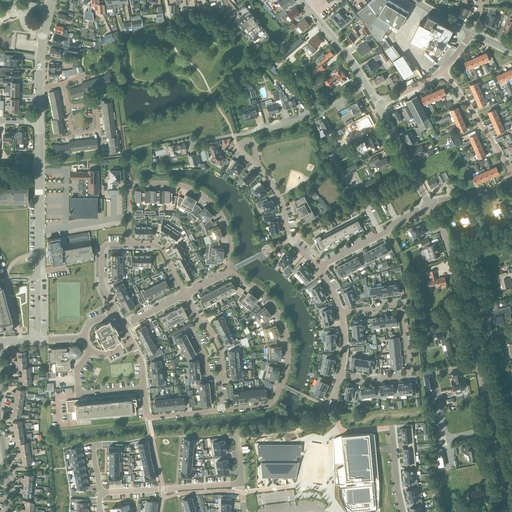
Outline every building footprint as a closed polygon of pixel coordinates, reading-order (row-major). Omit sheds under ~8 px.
[(91,0),(91,4),(95,4),(94,8),(95,10),(97,10),(98,14),(103,14),(102,4),(97,5),(98,0),(91,0)] [(112,9),(112,3),(111,0),(105,0),(106,4),(102,4),(103,14),(107,13),(107,10),(112,9)] [(295,2),(293,0),(267,0),(264,3),(275,17),(279,14),(282,11),(283,12),(284,11),(288,9),(287,7),(295,2)] [(382,37),(391,23),(398,27),(409,10),(391,0),(371,0),(356,12),(368,28),(372,33),(375,37),(384,50),(389,47),(382,37)] [(460,2),(455,2),(455,3),(458,3),(459,4),(457,8),(461,9),(459,12),(468,16),(471,11),(465,8),(467,6),(460,2)] [(196,3),(196,7),(192,7),(192,12),(196,12),(196,11),(200,11),(200,9),(201,9),(200,3),(196,3)] [(247,7),(245,4),(241,6),(242,7),(235,12),(234,12),(231,14),(234,17),(239,22),(237,23),(242,29),(240,30),(243,34),(245,33),(249,39),(251,38),(255,43),(254,44),(257,47),(260,44),(267,38),(267,39),(270,36),(268,33),(267,33),(263,27),(262,28),(258,22),(259,22),(256,18),(255,19),(251,13),(247,7)] [(84,19),(84,20),(85,18),(88,19),(88,21),(94,21),(93,12),(92,12),(91,12),(92,6),(89,6),(88,12),(85,11),(84,18),(84,19)] [(298,10),(297,10),(295,7),(286,15),(285,14),(286,13),(284,11),(283,12),(282,11),(279,14),(275,17),(276,18),(277,20),(281,17),(283,20),(288,16),(292,20),(296,16),(297,17),(299,15),(299,14),(300,13),(300,12),(298,10)] [(336,13),(330,18),(336,24),(341,19),(340,18),(346,14),(346,13),(344,15),(339,10),(336,14),(336,13)] [(496,13),(489,10),(486,18),(489,19),(487,23),(495,27),(499,19),(494,17),(496,13)] [(71,17),(66,16),(66,15),(59,13),(58,15),(57,14),(56,19),(57,19),(57,20),(70,23),(71,17)] [(341,19),(336,24),(340,28),(353,17),(350,14),(348,16),(346,14),(340,18),(341,19)] [(420,22),(411,39),(422,45),(424,42),(426,44),(439,50),(442,43),(444,44),(446,40),(445,39),(444,40),(442,39),(444,34),(448,36),(452,28),(448,26),(429,15),(426,20),(423,18),(421,23),(420,22)] [(293,22),(288,27),(291,31),(296,27),(297,28),(299,27),(302,31),(309,26),(304,19),(297,24),(295,25),(293,22)] [(128,31),(132,30),(130,22),(127,23),(127,25),(124,26),(124,23),(123,24),(125,32),(128,32),(128,31)] [(63,27),(56,25),(54,31),(61,33),(60,35),(69,37),(70,34),(67,33),(67,30),(63,29),(63,27)] [(350,33),(346,37),(351,43),(355,40),(359,37),(356,33),(359,30),(356,27),(353,30),(354,30),(350,33)] [(362,30),(366,36),(371,33),(366,27),(362,30)] [(85,31),(84,36),(85,36),(84,39),(91,40),(92,37),(91,36),(92,33),(85,31)] [(111,32),(103,36),(103,37),(98,40),(100,45),(106,43),(114,40),(115,41),(120,38),(117,32),(112,34),(111,32)] [(309,42),(306,44),(311,50),(313,48),(314,48),(322,41),(317,34),(308,41),(309,42)] [(374,38),(371,34),(365,38),(368,42),(374,38)] [(52,39),(51,41),(52,41),(52,42),(60,43),(60,42),(61,42),(63,43),(63,46),(69,47),(70,47),(78,48),(80,48),(81,44),(78,44),(79,43),(70,42),(70,38),(67,38),(61,37),(53,36),(53,39),(52,39)] [(300,38),(288,48),(291,53),(304,42),(300,38)] [(367,42),(357,48),(362,55),(371,49),(367,42)] [(66,53),(67,47),(58,46),(58,49),(51,48),(51,51),(49,51),(49,54),(50,54),(50,55),(55,56),(54,59),(60,59),(61,53),(66,53)] [(323,53),(316,59),(319,63),(321,61),(324,65),(330,59),(330,58),(334,54),(330,50),(325,54),(323,53)] [(384,51),(378,54),(383,63),(390,59),(384,51)] [(0,53),(0,61),(4,61),(4,62),(3,65),(9,65),(19,65),(19,58),(15,58),(16,54),(4,54),(0,53)] [(379,62),(381,61),(378,53),(372,56),(373,58),(376,56),(379,62)] [(481,55),(484,62),(490,59),(487,53),(481,55)] [(479,64),(484,62),(481,55),(476,58),(479,64)] [(399,57),(393,61),(404,78),(412,73),(412,72),(412,73),(401,56),(402,56),(401,56),(399,57)] [(473,66),(479,64),(476,58),(470,60),(473,66)] [(468,69),(473,66),(470,60),(465,62),(468,69)] [(372,61),(365,64),(369,71),(373,69),(374,70),(380,67),(377,62),(374,64),(372,61)] [(49,67),(49,70),(60,70),(60,65),(58,65),(58,63),(54,63),(53,62),(51,62),(50,63),(49,63),(49,64),(48,65),(48,66),(49,67)] [(279,69),(277,67),(273,63),(269,67),(275,73),(279,69)] [(321,65),(314,72),(317,75),(325,69),(321,65)] [(10,68),(2,68),(2,75),(5,75),(5,77),(19,77),(19,76),(19,75),(19,73),(19,71),(10,71),(10,68)] [(324,81),(329,89),(334,86),(332,82),(338,78),(339,81),(340,80),(342,83),(347,79),(345,77),(346,76),(342,71),(342,72),(339,69),(334,73),(336,76),(330,79),(329,78),(324,81)] [(60,76),(60,70),(49,70),(49,73),(48,74),(48,75),(49,76),(49,77),(50,78),(52,78),(53,77),(58,77),(58,76),(60,76)] [(506,83),(508,82),(509,82),(508,79),(510,78),(508,71),(502,73),(505,80),(506,83)] [(101,76),(104,86),(111,84),(109,77),(111,76),(110,72),(106,74),(106,75),(101,76)] [(385,80),(382,73),(373,78),(376,84),(385,80)] [(399,73),(389,78),(392,84),(396,81),(402,78),(399,73)] [(510,86),(508,82),(506,83),(505,80),(502,73),(497,76),(499,82),(502,81),(503,84),(504,84),(506,88),(510,86)] [(98,88),(104,86),(101,76),(95,79),(98,88)] [(91,90),(98,88),(95,79),(88,81),(91,90)] [(84,92),(91,90),(88,81),(81,83),(82,85),(83,89),(84,92)] [(470,85),(472,90),(479,88),(482,86),(483,88),(486,87),(485,85),(484,83),(481,84),(478,85),(477,82),(470,85)] [(253,83),(245,85),(248,92),(250,91),(252,98),(249,98),(251,106),(259,104),(257,96),(256,96),(255,90),(253,83)] [(85,95),(84,92),(83,89),(82,85),(75,87),(78,97),(85,95)] [(310,91),(311,93),(309,95),(311,102),(317,100),(315,92),(314,91),(317,90),(316,86),(312,88),(313,90),(310,91)] [(71,99),(78,97),(75,87),(68,89),(71,99)] [(443,88),(438,90),(441,97),(442,100),(444,99),(445,98),(444,96),(446,95),(443,88)] [(479,88),(472,90),(475,96),(481,93),(479,88)] [(50,99),(60,97),(58,90),(49,92),(50,99)] [(435,100),(441,97),(438,90),(432,93),(435,100)] [(430,102),(435,100),(432,93),(427,95),(430,102)] [(475,96),(477,101),(484,98),(487,97),(486,95),(483,96),(481,93),(475,96)] [(416,95),(406,101),(408,105),(413,116),(417,123),(428,117),(428,116),(424,110),(416,95)] [(424,104),(430,102),(427,95),(421,97),(424,104)] [(51,106),(61,104),(60,97),(50,99),(51,106)] [(294,99),(288,100),(287,98),(281,99),(282,104),(285,104),(286,109),(296,106),(294,99)] [(484,98),(477,101),(479,107),(486,104),(484,98)] [(102,110),(112,109),(111,102),(104,103),(104,100),(100,101),(101,105),(102,105),(102,110)] [(265,101),(260,102),(262,109),(267,108),(269,114),(278,111),(276,104),(275,101),(272,102),(272,103),(266,105),(265,101)] [(360,101),(348,107),(349,110),(352,109),(352,110),(355,115),(356,114),(359,113),(365,110),(360,101)] [(53,113),(62,111),(61,104),(51,106),(53,113)] [(408,119),(413,116),(408,105),(402,108),(404,111),(401,113),(401,112),(399,113),(398,110),(392,113),(396,122),(402,118),(404,121),(408,119)] [(247,109),(247,111),(242,113),(244,121),(250,119),(249,118),(257,116),(254,107),(247,109)] [(453,115),(460,113),(457,107),(451,110),(453,115)] [(103,117),(113,116),(112,109),(102,110),(103,117)] [(491,117),(497,114),(495,109),(488,112),(491,117)] [(58,119),(61,118),(64,118),(62,111),(53,113),(54,119),(58,119)] [(455,121),(462,118),(460,113),(453,115),(455,121)] [(493,123),(500,120),(497,114),(491,117),(493,123)] [(104,124),(114,123),(113,116),(103,117),(104,124)] [(357,121),(349,126),(352,131),(355,129),(360,127),(362,131),(369,127),(369,126),(372,125),(368,117),(365,119),(365,118),(360,120),(360,121),(358,122),(357,121)] [(428,117),(417,123),(421,130),(432,124),(428,117)] [(53,127),(63,125),(61,118),(58,119),(54,119),(52,120),(53,127)] [(457,124),(454,126),(455,127),(458,126),(464,123),(462,118),(455,121),(457,124)] [(333,132),(329,125),(326,119),(319,122),(323,129),(322,129),(326,136),(333,132)] [(500,120),(493,123),(495,128),(502,125),(500,120)] [(502,125),(495,128),(498,134),(510,128),(509,124),(507,121),(504,122),(505,124),(502,125)] [(114,123),(104,124),(105,131),(115,130),(114,123)] [(464,123),(458,126),(460,132),(467,129),(464,123)] [(63,125),(53,127),(54,134),(62,132),(62,135),(66,134),(65,130),(64,130),(63,125)] [(106,138),(109,138),(112,137),(116,137),(118,136),(118,133),(116,133),(115,130),(105,131),(106,138)] [(5,131),(5,135),(3,135),(3,140),(12,141),(12,131),(5,131)] [(16,144),(15,149),(25,150),(25,144),(23,144),(24,143),(26,143),(26,138),(25,138),(25,132),(18,131),(18,142),(18,144),(16,144)] [(412,135),(410,132),(403,135),(406,140),(406,141),(407,141),(409,144),(410,144),(411,146),(413,145),(413,146),(419,144),(414,135),(412,135)] [(478,139),(476,134),(469,137),(471,140),(468,141),(468,142),(462,145),(462,146),(478,139)] [(112,137),(109,138),(109,145),(119,143),(118,136),(116,137),(112,137)] [(368,141),(365,143),(368,149),(371,147),(373,151),(380,147),(378,143),(379,143),(376,137),(375,137),(374,136),(368,140),(368,141)] [(89,139),(91,149),(98,148),(96,138),(89,139)] [(84,150),(91,149),(89,139),(82,140),(84,150)] [(481,145),(478,139),(462,146),(463,148),(470,145),(470,146),(473,145),(474,147),(481,145)] [(77,151),(84,150),(82,140),(75,141),(77,151)] [(70,151),(77,151),(75,141),(68,142),(69,144),(69,148),(70,151)] [(109,145),(110,149),(109,150),(110,154),(113,154),(113,151),(120,150),(119,143),(109,145)] [(179,152),(186,150),(184,143),(178,145),(175,146),(175,144),(168,146),(169,151),(168,151),(170,158),(180,155),(179,152)] [(217,143),(210,145),(213,155),(211,158),(211,160),(211,161),(212,162),(214,162),(215,162),(216,161),(222,165),(226,157),(219,153),(217,143)] [(63,155),(62,145),(57,146),(57,144),(52,145),(53,149),(55,148),(56,156),(63,155)] [(70,154),(70,151),(69,148),(69,144),(62,145),(63,155),(70,154)] [(335,145),(327,149),(330,154),(338,149),(335,145)] [(422,145),(412,150),(415,158),(425,153),(422,145)] [(476,153),(483,150),(481,145),(474,147),(476,153)] [(483,150),(476,153),(479,158),(485,155),(483,150)] [(345,153),(339,156),(342,161),(348,158),(345,153)] [(197,164),(194,154),(189,156),(191,166),(197,164)] [(428,162),(425,164),(428,171),(438,165),(436,162),(440,160),(436,154),(427,159),(428,162)] [(377,155),(369,160),(371,164),(377,162),(379,165),(376,167),(378,171),(381,169),(390,165),(386,158),(380,161),(377,155)] [(21,163),(15,163),(15,170),(22,169),(22,166),(28,166),(28,165),(28,163),(28,157),(22,156),(21,163)] [(334,156),(330,158),(334,167),(338,165),(334,156)] [(240,163),(236,160),(233,165),(230,163),(230,162),(225,171),(231,175),(234,171),(239,174),(239,175),(243,170),(243,169),(243,170),(241,169),(243,167),(240,164),(240,163)] [(490,169),(493,176),(499,174),(496,167),(490,169)] [(110,171),(110,182),(108,182),(108,187),(116,187),(116,183),(120,183),(120,171),(119,171),(119,168),(114,168),(114,171),(110,171)] [(478,171),(479,174),(482,181),(488,179),(485,172),(484,169),(478,171)] [(488,179),(493,176),(490,169),(485,172),(488,179)] [(88,172),(70,172),(70,179),(78,179),(78,198),(76,198),(76,197),(73,197),(73,198),(70,198),(70,201),(69,201),(69,204),(70,204),(70,203),(70,210),(69,210),(69,211),(69,212),(69,213),(69,212),(70,212),(70,215),(73,215),(73,216),(76,216),(76,215),(80,215),(80,216),(86,216),(86,215),(91,215),(90,215),(90,216),(93,216),(93,215),(96,215),(96,212),(102,212),(102,198),(98,198),(98,170),(88,170),(88,172)] [(241,176),(237,181),(241,185),(244,181),(249,184),(256,177),(256,176),(254,173),(253,174),(250,171),(243,178),(241,176)] [(435,177),(427,181),(431,188),(439,184),(438,184),(441,182),(441,183),(449,179),(445,172),(437,176),(438,176),(435,177)] [(476,184),(482,181),(479,174),(473,177),(476,184)] [(375,177),(365,183),(367,188),(369,188),(369,189),(373,188),(372,186),(378,183),(375,177)] [(267,192),(262,185),(258,188),(256,185),(257,184),(256,184),(250,189),(254,195),(256,193),(260,199),(265,196),(264,195),(267,193),(266,192),(267,192)] [(27,190),(0,189),(0,202),(24,202),(24,201),(27,201),(27,190),(29,190),(29,188),(27,188),(27,190)] [(172,196),(172,191),(168,191),(164,191),(164,202),(168,202),(171,202),(171,204),(174,204),(176,196),(172,196)] [(185,210),(191,197),(185,195),(183,199),(179,196),(176,206),(185,210)] [(296,207),(298,212),(313,205),(311,202),(309,203),(304,196),(298,199),(298,198),(294,200),(294,202),(294,203),(295,204),(296,205),(297,206),(296,207)] [(192,214),(198,206),(194,204),(196,200),(191,197),(185,210),(192,214)] [(265,203),(264,199),(256,203),(259,208),(263,206),(265,212),(268,211),(268,212),(273,210),(272,209),(274,208),(273,206),(275,205),(273,202),(272,203),(271,200),(265,203)] [(500,204),(501,208),(494,210),(496,216),(503,214),(504,217),(508,215),(509,219),(511,217),(511,211),(510,206),(506,208),(504,203),(500,204)] [(298,212),(301,218),(302,217),(303,219),(305,224),(309,222),(309,221),(316,217),(312,209),(314,208),(313,205),(298,212)] [(200,219),(209,212),(205,207),(201,210),(199,206),(198,206),(192,214),(196,218),(198,217),(200,219)] [(452,210),(442,213),(444,219),(454,215),(452,210)] [(476,222),(478,222),(474,212),(474,213),(472,214),(471,211),(466,213),(468,216),(460,219),(463,225),(468,222),(472,232),(479,230),(476,222)] [(209,212),(200,219),(202,221),(200,223),(204,227),(212,223),(210,219),(213,216),(209,212)] [(273,215),(264,217),(265,221),(270,220),(271,222),(270,223),(271,226),(269,226),(270,231),(271,230),(272,234),(273,234),(273,235),(277,235),(277,233),(278,233),(278,229),(279,229),(278,225),(277,225),(277,222),(273,222),(272,220),(274,220),(273,215)] [(315,238),(314,239),(320,250),(363,228),(357,218),(316,239),(315,238)] [(156,230),(158,223),(155,223),(152,223),(152,225),(150,225),(150,227),(146,227),(146,237),(152,237),(152,229),(156,230)] [(165,238),(172,227),(167,224),(166,226),(162,223),(161,224),(158,223),(156,230),(160,231),(159,234),(165,238)] [(207,236),(220,232),(218,226),(214,227),(212,223),(204,227),(207,236)] [(415,227),(416,227),(412,229),(415,235),(413,236),(414,240),(415,244),(422,240),(420,236),(421,236),(421,234),(429,230),(425,223),(421,225),(420,224),(415,227)] [(172,227),(165,238),(171,242),(174,241),(175,243),(187,235),(185,232),(180,235),(178,234),(179,232),(172,227)] [(68,243),(90,239),(89,232),(65,236),(66,242),(66,240),(68,240),(68,243)] [(207,236),(203,237),(205,245),(209,243),(209,244),(219,243),(218,239),(222,238),(220,232),(207,236)] [(93,258),(93,251),(92,251),(91,246),(63,251),(61,237),(47,240),(48,244),(49,244),(49,247),(47,247),(47,251),(47,252),(49,251),(49,254),(47,254),(47,259),(51,258),(52,261),(51,261),(51,265),(65,263),(65,264),(65,261),(67,260),(68,262),(76,261),(75,259),(81,258),(82,260),(90,258),(89,256),(92,256),(93,258)] [(428,239),(421,242),(424,247),(425,249),(424,249),(426,254),(427,259),(429,258),(431,257),(431,258),(439,256),(438,251),(437,248),(435,244),(431,245),(431,244),(428,239)] [(209,253),(223,255),(223,248),(219,248),(219,243),(209,244),(209,253)] [(384,243),(379,246),(384,256),(389,254),(389,253),(392,251),(389,244),(385,246),(384,243)] [(175,254),(183,249),(181,244),(178,246),(175,247),(172,248),(175,254)] [(379,246),(374,248),(378,257),(381,255),(383,259),(385,258),(384,256),(379,246)] [(374,248),(369,251),(375,261),(374,259),(378,257),(374,248)] [(176,260),(186,254),(183,249),(175,254),(178,258),(175,260),(176,260)] [(283,257),(280,260),(286,265),(289,262),(290,264),(293,261),(291,259),(294,256),(293,255),(294,255),(290,251),(289,252),(288,251),(286,254),(285,254),(282,257),(283,257)] [(366,256),(362,258),(366,266),(375,261),(369,251),(364,253),(366,256)] [(222,261),(223,255),(209,253),(208,259),(206,259),(205,264),(215,265),(216,260),(222,261)] [(178,265),(186,261),(184,256),(186,255),(186,254),(176,260),(178,265)] [(357,257),(352,259),(357,268),(361,265),(362,267),(366,265),(366,266),(362,258),(359,260),(357,257)] [(352,259),(347,262),(352,270),(357,268),(352,259)] [(181,270),(189,265),(186,261),(178,265),(181,270)] [(347,262),(343,264),(347,273),(352,270),(347,262)] [(339,270),(336,272),(339,278),(343,277),(343,278),(348,275),(347,273),(343,264),(338,267),(339,270)] [(183,275),(191,270),(189,265),(181,270),(183,275)] [(300,277),(309,269),(307,267),(306,268),(304,265),(300,268),(298,266),(293,271),(295,273),(296,273),(300,277)] [(289,266),(284,272),(287,274),(292,268),(289,266)] [(506,272),(496,275),(498,281),(501,280),(503,289),(511,286),(511,284),(510,277),(511,276),(511,267),(507,269),(508,272),(506,273),(506,272)] [(309,269),(300,277),(304,282),(303,283),(306,285),(311,281),(309,278),(313,275),(310,272),(311,272),(309,270),(309,269)] [(191,270),(183,275),(186,280),(189,278),(191,277),(194,276),(191,270)] [(430,279),(427,280),(428,285),(437,283),(437,286),(438,289),(440,288),(439,286),(442,285),(442,287),(446,286),(445,284),(446,284),(445,277),(436,279),(436,277),(434,270),(430,271),(431,275),(429,276),(430,279)] [(115,279),(115,283),(122,281),(122,279),(122,272),(111,272),(111,279),(115,279)] [(159,283),(164,293),(170,290),(168,287),(168,286),(167,283),(166,283),(165,280),(159,283)] [(122,283),(122,281),(115,283),(113,283),(113,287),(113,288),(116,292),(125,288),(123,283),(122,283)] [(227,282),(225,284),(230,293),(235,290),(237,294),(240,296),(243,293),(242,293),(244,290),(228,281),(227,282)] [(393,285),(394,294),(399,293),(399,290),(402,290),(401,282),(398,283),(398,284),(393,285)] [(159,295),(164,293),(159,283),(155,286),(159,295)] [(225,284),(220,286),(225,295),(230,293),(225,284)] [(311,298),(324,291),(324,290),(324,291),(322,288),(321,288),(320,285),(316,288),(314,285),(308,288),(309,291),(310,291),(313,296),(311,297),(311,298)] [(345,299),(357,294),(354,285),(346,288),(347,291),(343,293),(345,299)] [(155,297),(159,295),(155,286),(150,288),(155,297)] [(220,286),(215,289),(220,298),(225,295),(220,286)] [(0,329),(3,329),(3,330),(14,329),(14,328),(12,328),(1,287),(0,288),(0,287),(0,329)] [(377,296),(376,287),(371,288),(371,287),(367,287),(368,294),(371,294),(372,297),(377,296)] [(125,288),(116,292),(118,297),(127,293),(124,288),(125,288)] [(150,288),(144,291),(143,289),(140,291),(146,301),(149,299),(149,300),(155,297),(150,288)] [(215,289),(211,291),(215,300),(220,298),(215,289)] [(118,297),(120,302),(129,297),(132,296),(130,293),(132,292),(131,290),(127,293),(118,297)] [(211,291),(206,293),(211,303),(215,300),(211,291)] [(324,291),(311,298),(316,306),(323,302),(322,299),(326,297),(325,294),(324,291)] [(240,296),(237,301),(244,306),(253,295),(248,292),(246,295),(243,293),(240,296)] [(202,299),(199,301),(203,309),(207,307),(206,305),(211,303),(206,293),(200,296),(202,299)] [(357,294),(345,299),(347,304),(350,303),(350,305),(357,302),(357,301),(359,300),(357,294)] [(253,295),(244,306),(251,312),(258,305),(255,303),(258,299),(253,295)] [(123,306),(132,301),(131,301),(129,297),(120,302),(123,306)] [(132,301),(123,306),(125,311),(128,309),(128,310),(129,309),(129,310),(132,309),(131,308),(132,308),(135,306),(132,301)] [(494,303),(481,307),(483,312),(485,311),(486,317),(493,315),(494,317),(494,319),(494,320),(496,325),(504,322),(503,318),(506,318),(507,320),(511,319),(510,313),(511,313),(510,306),(496,309),(495,307),(494,303)] [(162,314),(163,315),(159,317),(161,322),(162,325),(162,324),(165,329),(170,326),(171,327),(171,326),(182,320),(183,322),(183,321),(182,320),(188,317),(185,312),(184,310),(182,305),(177,308),(176,306),(174,308),(174,309),(166,314),(165,312),(162,314)] [(251,312),(250,314),(251,316),(253,315),(256,319),(268,311),(265,306),(261,309),(259,306),(258,305),(251,312)] [(322,318),(334,315),(333,315),(332,312),(331,309),(326,310),(325,307),(318,309),(319,312),(320,312),(322,318)] [(215,326),(225,321),(222,316),(224,315),(222,311),(214,316),(216,319),(213,320),(215,326)] [(268,311),(256,319),(261,327),(270,323),(270,322),(268,319),(272,317),(268,311)] [(334,315),(322,318),(324,324),(322,324),(323,328),(330,326),(329,323),(334,322),(333,318),(334,318),(333,315),(334,315)] [(98,325),(96,328),(95,328),(105,348),(120,340),(110,321),(108,321),(105,322),(101,323),(98,325)] [(218,330),(226,326),(224,321),(225,321),(215,326),(218,330)] [(192,325),(191,323),(168,335),(169,337),(192,325)] [(270,323),(261,327),(264,335),(277,331),(276,325),(271,326),(270,323)] [(138,329),(135,330),(138,335),(149,330),(150,329),(149,327),(146,329),(145,325),(141,327),(141,326),(138,327),(138,328),(138,329)] [(220,335),(229,330),(226,326),(218,330),(220,335)] [(435,327),(430,328),(432,333),(437,332),(438,339),(441,339),(442,343),(446,343),(448,354),(452,353),(452,352),(454,351),(456,351),(453,338),(450,339),(449,333),(444,334),(443,327),(435,329),(435,327)] [(229,330),(220,335),(222,339),(234,333),(232,329),(229,330)] [(151,334),(149,330),(138,335),(140,340),(151,334)] [(151,333),(154,340),(160,337),(156,331),(151,333)] [(277,331),(264,335),(267,344),(276,342),(274,342),(274,340),(275,339),(275,338),(279,337),(277,331)] [(325,341),(337,341),(337,340),(337,337),(336,337),(336,334),(331,334),(331,331),(324,331),(324,335),(325,335),(325,341)] [(181,332),(173,336),(175,339),(174,339),(177,345),(188,339),(186,333),(183,335),(181,332)] [(234,333),(222,339),(225,344),(228,343),(231,341),(232,341),(233,342),(232,342),(234,345),(241,343),(239,340),(238,340),(234,333)] [(151,334),(140,340),(143,345),(151,340),(153,339),(151,334)] [(246,339),(249,338),(248,335),(240,337),(242,345),(247,344),(246,339)] [(365,335),(353,336),(353,342),(358,342),(358,345),(366,344),(365,335)] [(386,347),(401,345),(400,341),(399,341),(399,338),(388,339),(389,343),(385,344),(386,347)] [(143,345),(145,349),(154,344),(157,343),(156,343),(154,339),(153,339),(151,340),(143,345)] [(191,343),(188,339),(177,345),(179,344),(181,348),(191,343)] [(325,341),(325,347),(324,347),(324,351),(331,351),(331,347),(336,347),(336,344),(337,344),(337,341),(325,341)] [(267,344),(267,353),(281,353),(281,346),(276,346),(274,346),(274,343),(276,343),(276,342),(267,344)] [(154,352),(155,356),(156,355),(163,353),(162,350),(160,351),(160,350),(161,350),(157,343),(154,344),(145,349),(148,354),(151,353),(154,351),(154,352)] [(193,348),(191,343),(181,348),(183,351),(181,352),(182,354),(184,353),(193,348)] [(49,372),(47,372),(47,378),(56,377),(56,371),(71,370),(70,360),(73,356),(75,357),(76,356),(77,356),(79,355),(80,354),(80,352),(80,350),(80,349),(79,348),(78,346),(77,346),(75,345),(74,345),(72,346),(71,347),(70,348),(66,348),(66,347),(48,348),(49,372)] [(390,354),(400,353),(400,350),(401,350),(401,345),(386,347),(386,350),(389,350),(390,354)] [(196,353),(193,348),(184,353),(187,358),(188,360),(194,358),(193,355),(196,353)] [(150,361),(151,367),(164,366),(163,360),(165,360),(164,353),(163,353),(156,355),(155,356),(157,360),(154,361),(150,361)] [(281,353),(267,353),(267,362),(274,363),(274,360),(276,360),(276,359),(281,359),(281,353)] [(387,361),(402,360),(402,355),(400,356),(400,353),(390,354),(390,358),(387,358),(387,361)] [(322,364),(335,367),(335,366),(335,363),(334,363),(335,360),(330,359),(331,356),(323,354),(322,358),(323,358),(322,364)] [(194,358),(188,360),(189,367),(199,366),(199,360),(195,360),(194,358)] [(368,358),(367,370),(372,371),(373,368),(374,368),(375,367),(376,367),(377,360),(373,359),(373,360),(368,360),(368,358)] [(402,360),(387,361),(388,365),(391,364),(391,369),(402,368),(401,365),(402,364),(402,360)] [(267,362),(264,370),(277,374),(279,368),(275,367),(275,366),(274,366),(274,363),(276,363),(274,363),(267,362)] [(335,367),(322,364),(320,374),(327,375),(328,372),(332,373),(333,370),(334,370),(335,367)] [(261,369),(258,378),(261,379),(266,381),(268,382),(269,379),(271,380),(271,379),(276,380),(277,374),(264,370),(261,369)] [(461,369),(451,371),(452,377),(453,377),(453,380),(452,380),(453,386),(454,391),(456,391),(456,393),(462,392),(461,387),(466,386),(466,384),(466,383),(466,381),(465,380),(464,378),(461,379),(460,375),(462,375),(461,369)] [(200,377),(200,371),(189,372),(190,378),(188,378),(188,381),(196,381),(197,381),(197,378),(200,377)] [(230,372),(231,378),(234,377),(234,380),(243,380),(243,376),(241,376),(241,371),(230,372)] [(428,390),(436,388),(432,373),(424,375),(428,390)] [(166,385),(165,376),(152,378),(153,384),(156,383),(156,386),(166,385)] [(315,386),(327,391),(326,391),(328,388),(327,388),(328,385),(324,383),(325,380),(319,377),(315,386)] [(200,380),(197,381),(196,381),(196,384),(198,384),(199,389),(210,388),(209,382),(206,383),(206,380),(200,381),(200,380)] [(265,389),(259,389),(260,400),(263,400),(265,400),(266,399),(266,397),(271,388),(273,384),(268,382),(266,381),(265,385),(265,389)] [(411,381),(405,382),(405,383),(406,395),(406,394),(412,393),(412,394),(416,394),(415,387),(412,387),(411,383),(411,381)] [(399,389),(396,389),(397,396),(406,395),(405,383),(399,384),(399,389)] [(387,385),(386,385),(388,396),(393,395),(394,396),(397,396),(396,389),(393,389),(393,384),(387,385)] [(381,390),(378,391),(378,398),(382,398),(382,396),(388,396),(386,385),(380,386),(381,390)] [(327,391),(315,386),(316,386),(313,392),(312,391),(310,395),(317,398),(318,395),(323,397),(324,394),(325,394),(326,391),(327,391)] [(346,390),(345,390),(345,394),(346,394),(345,397),(351,398),(351,401),(355,402),(356,393),(353,393),(353,387),(352,387),(352,386),(348,386),(347,386),(346,390)] [(368,387),(369,398),(375,397),(375,398),(378,398),(378,391),(375,391),(374,386),(368,387)] [(362,392),(359,393),(360,400),(363,399),(363,398),(369,398),(368,387),(362,388),(362,392)] [(31,396),(33,397),(34,394),(32,394),(24,393),(25,390),(16,388),(15,392),(12,391),(12,393),(24,395),(27,396),(31,396)] [(233,390),(229,391),(230,400),(233,399),(233,403),(239,402),(238,389),(237,389),(238,392),(233,392),(233,390)] [(186,394),(178,395),(179,408),(184,408),(184,404),(187,404),(186,394)] [(66,401),(67,413),(75,412),(76,421),(91,419),(91,415),(135,410),(135,412),(136,412),(135,404),(136,404),(136,397),(132,398),(132,399),(86,404),(86,399),(66,401)] [(21,411),(12,410),(12,413),(8,413),(8,415),(28,418),(28,415),(21,414),(21,411)] [(406,428),(401,428),(402,436),(413,434),(413,427),(412,424),(406,424),(406,428)] [(342,437),(333,438),(334,485),(346,510),(358,511),(378,509),(379,487),(376,453),(376,447),(375,434),(370,433),(342,437)] [(413,434),(402,436),(403,443),(408,442),(408,445),(414,445),(413,434)] [(216,438),(210,439),(211,449),(225,446),(225,443),(224,443),(224,440),(217,441),(216,438)] [(109,447),(109,453),(110,453),(110,452),(119,453),(122,453),(122,447),(128,448),(128,444),(122,444),(115,444),(115,447),(109,447)] [(274,444),(258,444),(259,455),(262,455),(262,476),(270,476),(272,476),(278,476),(280,476),(296,476),(296,455),(299,455),(301,445),(276,444),(276,445),(274,445),(274,444)] [(408,449),(403,449),(404,456),(415,455),(414,445),(408,445),(408,449)] [(225,446),(211,449),(213,458),(219,457),(219,454),(226,453),(225,450),(226,449),(225,446)] [(468,446),(461,448),(462,452),(463,452),(469,456),(470,460),(471,460),(474,462),(475,459),(478,459),(476,449),(469,450),(468,446)] [(80,447),(70,449),(71,456),(82,455),(80,447)] [(438,454),(436,455),(439,467),(446,465),(443,453),(438,454)] [(69,457),(70,463),(72,463),(83,461),(82,455),(71,456),(69,457)] [(415,455),(404,456),(405,463),(410,463),(410,466),(416,465),(415,455)] [(219,457),(213,458),(214,468),(228,466),(228,462),(227,463),(227,460),(220,461),(219,457)] [(83,461),(72,463),(73,469),(84,468),(83,461)] [(410,469),(404,470),(404,476),(417,475),(416,469),(417,469),(416,465),(410,466),(410,469)] [(228,466),(214,468),(216,477),(222,476),(222,473),(229,472),(228,469),(229,469),(228,466)] [(73,469),(72,470),(73,477),(75,476),(85,474),(84,468),(73,469)] [(143,475),(142,475),(143,481),(156,478),(154,473),(143,476),(143,475)] [(85,474),(75,476),(76,482),(86,481),(85,474)] [(108,475),(108,481),(115,481),(115,484),(121,484),(121,475),(118,475),(109,475),(108,475)] [(417,475),(404,476),(405,482),(411,481),(412,485),(418,484),(418,480),(417,480),(417,475)] [(86,481),(76,482),(77,490),(78,490),(78,493),(84,492),(84,489),(88,488),(86,481)] [(413,488),(406,490),(408,495),(417,493),(420,493),(418,487),(419,487),(418,484),(412,485),(413,488)] [(468,491),(470,497),(473,497),(484,495),(484,492),(485,491),(485,489),(483,489),(483,488),(472,491),(468,491)] [(33,498),(34,493),(40,494),(40,492),(32,491),(20,490),(19,492),(23,492),(23,496),(27,496),(27,498),(33,498)] [(417,493),(408,495),(409,501),(415,500),(416,503),(422,501),(421,498),(419,499),(417,493)] [(219,495),(218,504),(219,504),(219,503),(230,504),(230,505),(231,505),(231,499),(225,498),(225,495),(219,495)] [(76,499),(76,502),(77,502),(76,510),(87,510),(88,503),(83,503),(84,499),(76,499)] [(147,501),(144,511),(154,511),(156,503),(147,501)] [(417,506),(410,507),(411,511),(416,511),(424,510),(423,505),(422,501),(416,503),(417,506)]
